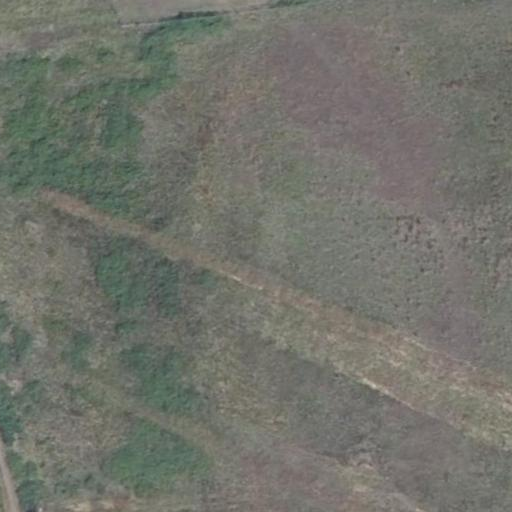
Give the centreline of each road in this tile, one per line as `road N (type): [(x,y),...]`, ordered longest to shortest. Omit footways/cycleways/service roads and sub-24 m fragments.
road 1 (primary): [(0,294),(333,421),(511,504)]
road 2 (primary): [(511,453),(193,314),(0,244)]
road 3 (track): [(0,51),(360,0)]
